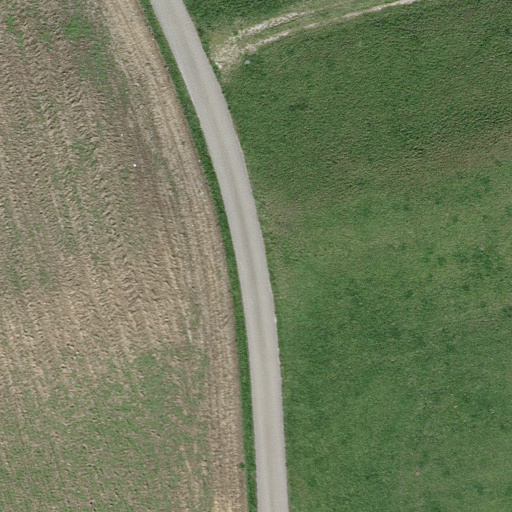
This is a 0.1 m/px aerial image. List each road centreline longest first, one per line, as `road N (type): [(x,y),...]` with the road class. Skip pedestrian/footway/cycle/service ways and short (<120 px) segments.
road 1 (track): [(275,511),(261,354),(220,122),(173,0)]
road 2 (track): [(203,81),(250,42),(419,0)]
